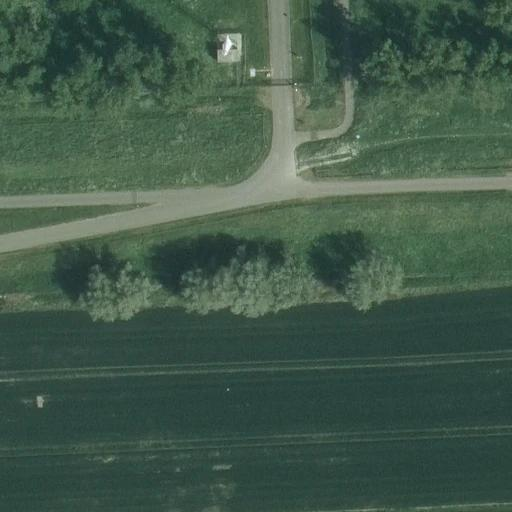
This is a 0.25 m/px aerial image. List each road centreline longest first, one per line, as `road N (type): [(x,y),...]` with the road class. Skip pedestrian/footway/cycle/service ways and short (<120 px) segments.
road 1 (unclassified): [(0,243),(252,194)]
road 2 (unclassified): [(0,205),(252,194)]
road 3 (residential): [(511,182),(283,192)]
